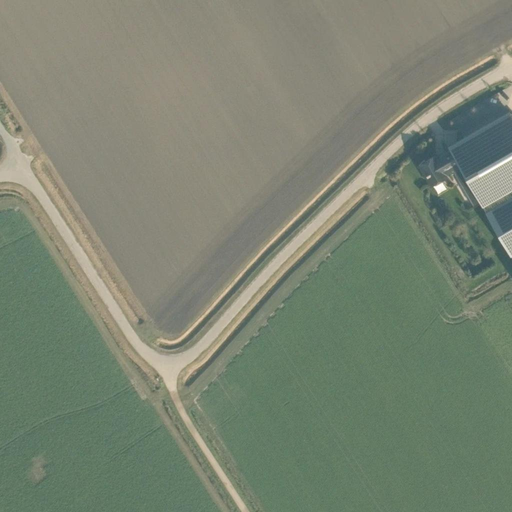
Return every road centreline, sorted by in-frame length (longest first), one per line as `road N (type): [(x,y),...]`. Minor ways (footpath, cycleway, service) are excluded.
road 1 (unclassified): [(166,362),(182,362),(222,327),(404,138),(511,67)]
road 2 (unclassified): [(166,362),(146,357),(19,163)]
road 3 (track): [(245,511),(175,402),(166,362)]
